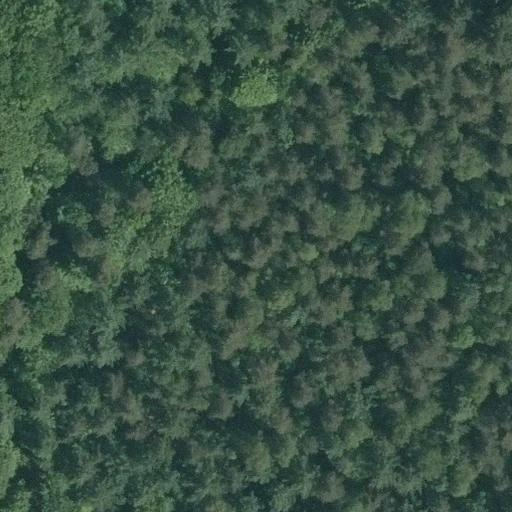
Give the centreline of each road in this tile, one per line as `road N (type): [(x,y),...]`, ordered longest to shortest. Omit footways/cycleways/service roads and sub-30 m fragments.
road 1 (tertiary): [(16,0),(0,84),(0,472),(66,511)]
road 2 (track): [(346,0),(0,382)]
